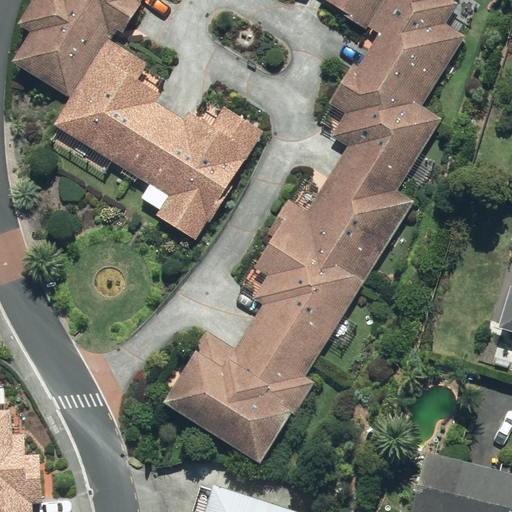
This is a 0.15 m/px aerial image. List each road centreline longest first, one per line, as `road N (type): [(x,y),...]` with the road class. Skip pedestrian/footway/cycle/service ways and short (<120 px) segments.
road 1 (residential): [(81,400),(144,355),(224,258),(285,147),(287,113)]
road 2 (residential): [(0,241),(81,400)]
road 3 (residential): [(287,113),(186,37),(175,22),(186,0)]
road 4 (residential): [(236,0),(298,33),(308,73),(287,113)]
